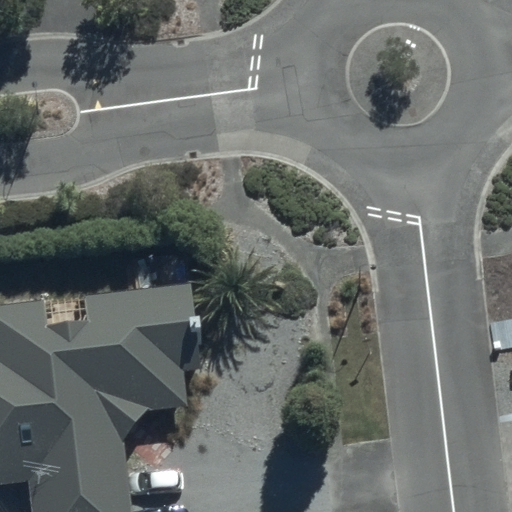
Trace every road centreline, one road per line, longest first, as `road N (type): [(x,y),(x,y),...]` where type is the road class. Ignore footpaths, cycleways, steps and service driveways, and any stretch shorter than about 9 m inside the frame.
road 1 (residential): [(412,168),(462,511)]
road 2 (residential): [(0,123),(306,87)]
road 3 (residential): [(412,168),(354,158),(314,115),(306,87)]
road 4 (residential): [(493,63),(483,120),(440,160),(412,168)]
